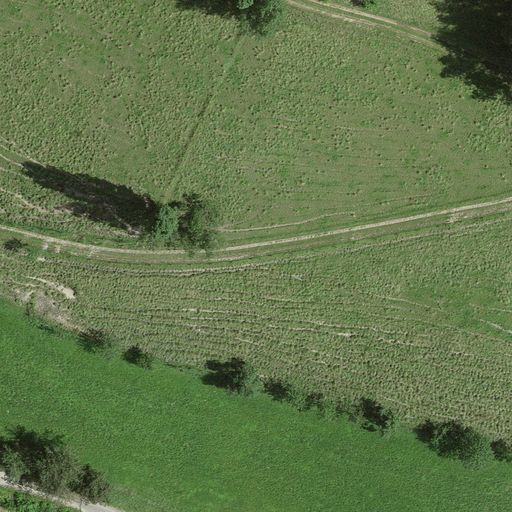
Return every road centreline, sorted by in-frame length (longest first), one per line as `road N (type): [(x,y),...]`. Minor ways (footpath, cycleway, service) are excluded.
road 1 (track): [(511,209),(227,260),(133,261),(0,231)]
road 2 (track): [(302,0),(511,75)]
